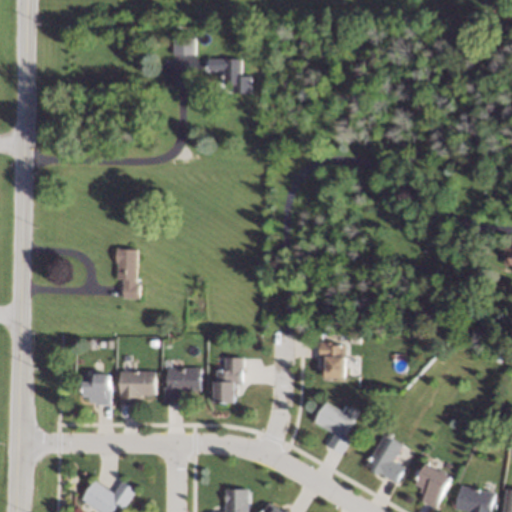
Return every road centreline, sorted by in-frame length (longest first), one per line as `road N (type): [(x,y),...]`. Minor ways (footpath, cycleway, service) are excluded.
road 1 (tertiary): [(25,0),(10,511)]
road 2 (residential): [(374,511),(272,452),(224,443),(12,440)]
